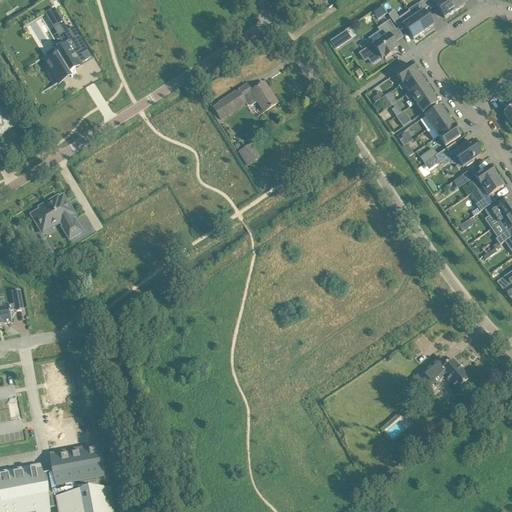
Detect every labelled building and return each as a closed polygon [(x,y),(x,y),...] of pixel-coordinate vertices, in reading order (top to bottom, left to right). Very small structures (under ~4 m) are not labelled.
[(423,0),(424,1),(429,8),(430,10),(436,7),(445,19),(455,12),(446,0),(423,0)] [(446,0),(455,12),(465,5),(461,0),(446,0)] [(419,15),(413,19),(423,34),(434,27),(423,12),(429,8),(424,1),(418,5),(419,7),(415,10),(419,15)] [(382,8),(374,13),(378,20),(385,15),(383,12),(384,11),(382,8)] [(55,9),(23,28),(23,29),(45,16),(53,29),(60,25),(70,42),(55,51),(58,56),(55,58),(55,57),(53,59),(50,61),(56,71),(51,73),(58,84),(71,77),(72,78),(70,74),(83,66),(76,55),(86,49),(86,48),(82,50),(76,40),(79,38),(73,28),(68,31),(55,9)] [(423,34),(413,19),(404,25),(401,21),(395,25),(399,32),(405,28),(413,41),(423,34)] [(372,46),(360,54),(365,61),(368,59),(372,65),(381,59),(382,60),(384,58),(385,60),(394,54),(393,52),(398,49),(394,44),(389,36),(396,31),(389,21),(377,29),(379,32),(384,38),(373,46),(372,46)] [(334,40),(329,42),(335,50),(339,47),(334,40)] [(396,75),(402,84),(402,85),(417,75),(410,65),(396,75)] [(405,88),(409,94),(424,84),(417,75),(402,85),(402,84),(398,87),(401,91),(405,88)] [(220,104),(212,109),(221,121),(228,117),(246,105),(247,107),(250,107),(254,104),(256,103),(262,112),(263,113),(269,110),(278,104),(273,97),(272,97),(263,85),(264,84),(252,92),(251,92),(242,98),(238,91),(219,103),(220,104)] [(412,98),(416,104),(430,94),(424,84),(409,94),(405,97),(408,101),(412,98)] [(437,104),(431,94),(416,104),(423,114),(437,104)] [(384,97),(384,98),(380,100),(385,106),(388,103),(384,97)] [(511,100),(504,106),(508,111),(503,114),(511,126),(511,100)] [(425,118),(432,128),(447,117),(440,107),(425,118)] [(0,139),(4,137),(2,134),(13,127),(9,121),(13,119),(9,113),(0,119),(0,139)] [(432,128),(438,137),(453,127),(447,117),(432,128)] [(453,127),(438,137),(445,147),(460,137),(453,127)] [(472,162),(481,156),(471,142),(459,150),(455,144),(435,157),(440,164),(448,159),(449,161),(456,162),(457,161),(462,168),(465,166),(466,167),(473,163),(472,162)] [(250,144),(238,152),(248,167),(260,159),(250,144)] [(431,160),(427,154),(420,159),(424,165),(431,160)] [(470,181),(477,191),(496,178),(489,168),(477,175),(473,169),(462,177),(467,184),(470,181)] [(496,178),(477,191),(483,200),(476,205),(480,212),(496,202),(491,196),(503,188),(496,178)] [(66,205),(68,204),(63,196),(59,199),(58,197),(39,208),(40,210),(31,216),(42,234),(60,223),(62,227),(61,228),(69,240),(82,232),(75,220),(74,220),(71,216),(74,215),(69,207),(68,208),(66,205)] [(500,224),(504,221),(511,215),(511,201),(500,209),(496,204),(485,212),(490,220),(494,221),(497,219),(500,224)] [(500,246),(505,243),(504,242),(511,237),(511,215),(504,221),(510,230),(496,240),(500,246)] [(470,219),(464,223),(468,227),(473,224),(470,219)] [(0,327),(4,327),(4,325),(12,323),(10,313),(16,312),(24,311),(20,291),(12,293),(14,305),(8,306),(4,306),(4,305),(0,305),(0,327)] [(67,360),(42,364),(47,394),(40,395),(42,407),(69,403),(68,397),(78,395),(74,371),(69,371),(67,360)] [(434,362),(417,375),(418,376),(429,389),(435,384),(436,386),(444,379),(449,385),(447,387),(452,393),(455,391),(455,392),(469,380),(452,360),(441,370),(434,362)] [(383,432),(392,441),(413,422),(404,412),(383,432)] [(40,469),(0,476),(0,511),(40,511),(48,511),(48,509),(50,509),(57,508),(67,506),(68,511),(111,511),(107,490),(106,490),(100,491),(100,489),(98,478),(104,477),(98,447),(65,454),(66,455),(50,458),(53,473),(41,475),(40,469)]
